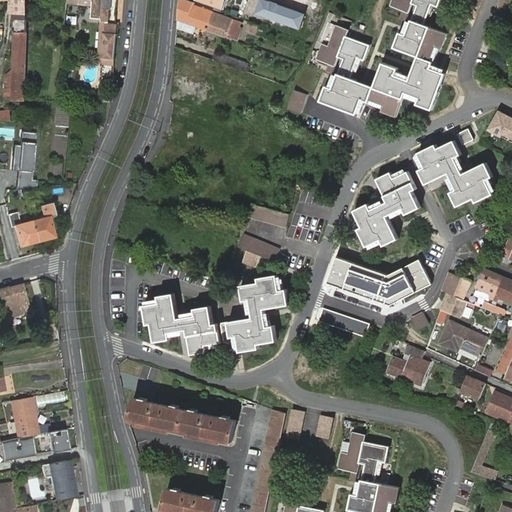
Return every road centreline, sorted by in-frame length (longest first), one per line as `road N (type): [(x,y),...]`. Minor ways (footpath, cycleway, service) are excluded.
road 1 (residential): [(278,372),(359,170),(480,105),(511,102)]
road 2 (residential): [(101,349),(98,246),(153,104),(167,0)]
road 3 (residential): [(141,0),(130,88),(69,263)]
road 4 (residential): [(278,372),(295,395),(439,430),(457,471),(442,511)]
road 5 (residential): [(69,263),(99,511)]
road 6 (residential): [(101,349),(118,345),(225,381),(278,372)]
road 7 (residential): [(138,511),(101,349)]
